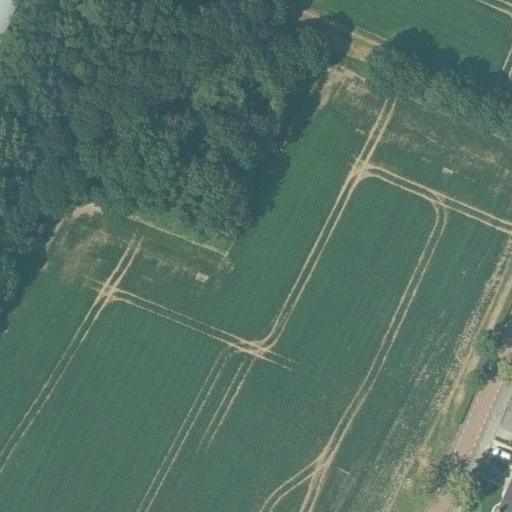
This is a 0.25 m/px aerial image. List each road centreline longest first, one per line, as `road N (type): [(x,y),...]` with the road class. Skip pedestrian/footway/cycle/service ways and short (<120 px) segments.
road 1 (track): [(299,19),(511,110)]
road 2 (tertiary): [(436,511),(511,335)]
